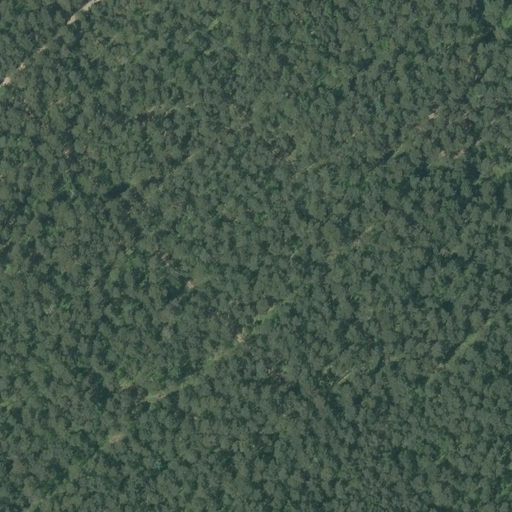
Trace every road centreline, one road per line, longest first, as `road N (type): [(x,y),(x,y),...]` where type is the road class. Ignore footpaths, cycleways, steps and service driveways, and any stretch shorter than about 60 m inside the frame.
road 1 (track): [(0,99),(217,334),(397,511)]
road 2 (track): [(0,81),(91,0)]
